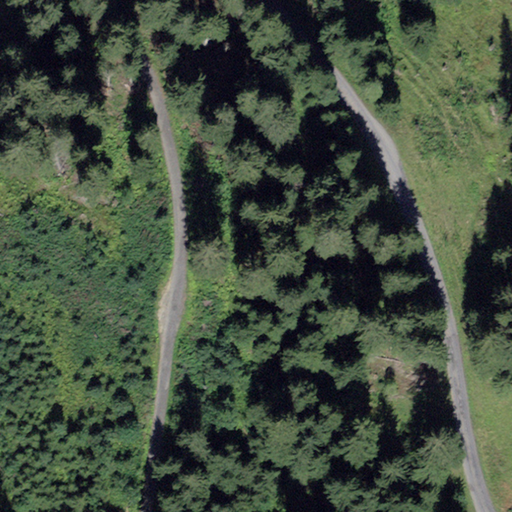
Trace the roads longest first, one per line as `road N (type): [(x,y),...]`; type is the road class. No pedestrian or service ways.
road 1 (unclassified): [(483,511),(467,471),(454,352),(404,205),(320,61),(258,0)]
road 2 (track): [(104,0),(135,33),(157,86),(173,168),(175,280),(140,511)]
